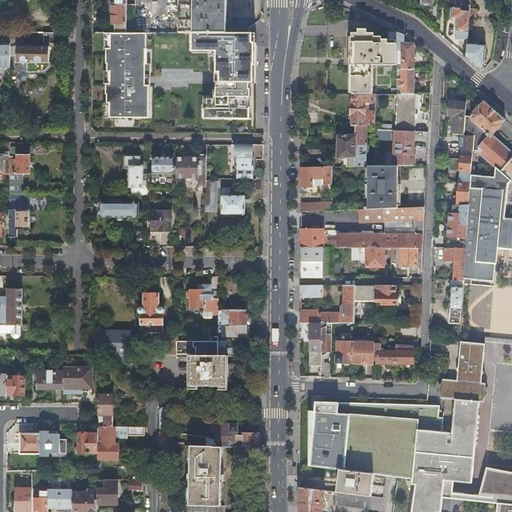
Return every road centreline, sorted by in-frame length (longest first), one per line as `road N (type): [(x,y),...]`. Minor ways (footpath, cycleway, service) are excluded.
road 1 (residential): [(427,281),(423,386),(278,384)]
road 2 (residential): [(278,399),(151,396),(152,511)]
road 3 (residential): [(438,47),(427,281)]
road 4 (residential): [(279,263),(79,261)]
road 5 (secondary): [(279,263),(282,68)]
road 6 (residential): [(79,136),(257,138)]
road 7 (residential): [(427,281),(279,279)]
road 8 (residential): [(78,0),(79,136)]
road 9 (residential): [(79,136),(79,261)]
